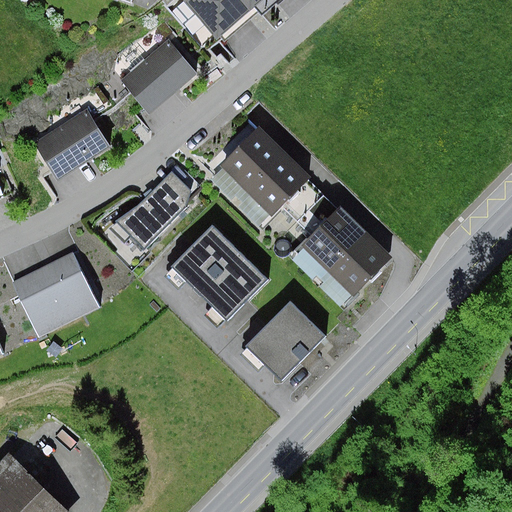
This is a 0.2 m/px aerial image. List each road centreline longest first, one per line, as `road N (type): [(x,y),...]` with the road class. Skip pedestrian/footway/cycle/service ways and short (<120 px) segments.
road 1 (residential): [(0,252),(87,213),(331,0)]
road 2 (tertiary): [(229,511),(511,219)]
